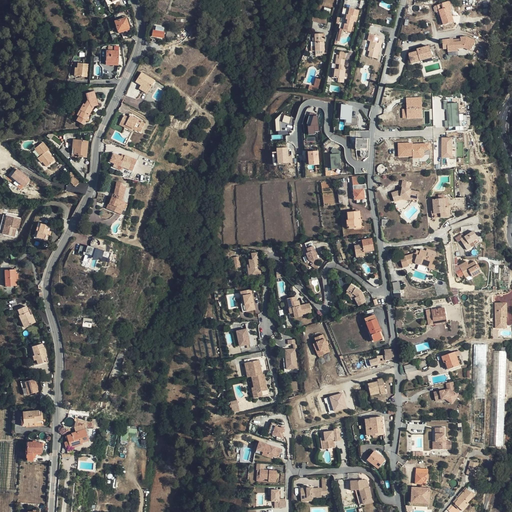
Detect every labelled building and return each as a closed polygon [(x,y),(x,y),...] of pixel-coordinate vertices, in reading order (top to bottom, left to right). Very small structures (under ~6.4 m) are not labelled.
[(450,7),(448,1),(436,5),(443,25),(453,21),(448,7),(450,7)] [(347,24),(345,24),(343,30),(351,32),(354,21),(355,17),(356,17),(357,18),(359,10),(350,8),(348,15),(347,15),(346,19),(348,20),(347,24)] [(314,14),(312,21),(326,25),(328,18),(314,14)] [(118,31),(129,27),(126,18),(115,21),(118,31)] [(315,46),(313,46),(311,46),(311,51),(316,51),(321,51),(325,51),(324,38),(322,38),(322,34),(315,34),(315,37),(315,46)] [(370,51),(368,56),(377,59),(381,44),(378,43),(380,36),(369,34),(368,40),(370,41),(368,51),(370,51)] [(453,39),(442,40),(443,49),(448,49),(448,52),(458,51),(458,49),(464,48),(470,51),(475,41),(467,37),(461,38),(461,40),(453,40),(453,39)] [(106,51),(106,62),(118,62),(119,51),(114,51),(115,46),(109,46),(108,51),(106,51)] [(408,54),(411,63),(432,57),(429,46),(417,49),(417,51),(408,54)] [(335,69),(334,78),(338,78),(338,82),(344,83),(345,70),(344,70),(344,68),(345,59),(339,59),(336,59),(336,64),(339,64),(339,70),(335,69)] [(78,63),(77,68),(76,76),(87,77),(88,64),(78,63)] [(144,89),(148,92),(155,81),(142,72),(136,82),(140,84),(140,83),(142,84),(141,85),(145,88),(144,89)] [(79,116),(76,121),(83,124),(90,112),(89,111),(91,107),(93,107),(98,105),(93,91),(86,93),(87,97),(87,100),(85,104),(83,103),(80,110),(82,111),(79,116)] [(407,108),(403,108),(403,118),(423,118),(422,97),(407,97),(407,108)] [(444,102),(446,127),(462,126),(462,120),(467,119),(467,113),(460,114),(459,101),(444,102)] [(353,107),(343,105),(342,118),(345,119),(348,119),(348,122),(351,122),(351,125),(358,125),(358,118),(352,117),(353,107)] [(124,115),(121,122),(126,124),(126,125),(131,127),(134,129),(137,131),(138,131),(141,132),(145,124),(141,122),(141,123),(138,121),(138,120),(130,116),(129,118),(124,115)] [(294,115),(276,117),(278,135),(290,134),(289,128),(295,127),(294,115)] [(320,131),(319,115),(309,116),(311,134),(316,133),(316,131),(320,131)] [(442,158),(453,157),(453,137),(442,137),(442,158)] [(74,154),(78,155),(82,155),(82,157),(86,158),(86,156),(88,141),(73,139),(72,148),(74,148),(74,154)] [(360,149),(362,149),(367,149),(367,139),(356,139),(356,148),(357,148),(356,150),(360,150),(360,149)] [(43,162),(47,167),(55,161),(47,151),(49,150),(43,142),(35,149),(40,156),(38,158),(41,163),(43,162)] [(398,143),(399,157),(413,156),(414,165),(420,165),(420,161),(431,160),(430,143),(412,143),(412,142),(398,143)] [(289,155),(289,147),(277,148),(278,163),(294,162),(293,155),(289,155)] [(309,165),(320,164),(319,150),(308,151),(309,165)] [(113,153),(110,161),(114,163),(123,166),(132,170),(137,160),(124,155),(123,157),(113,153)] [(331,154),(332,169),(342,168),(341,153),(331,154)] [(25,184),(28,177),(14,171),(10,178),(25,184)] [(75,187),(81,181),(72,172),(66,177),(75,187)] [(358,183),(358,182),(357,182),(357,181),(357,180),(358,180),(358,179),(358,178),(359,178),(360,177),(361,177),(352,178),(353,185),(359,184),(358,183)] [(401,188),(402,188),(404,189),(403,191),(402,191),(399,191),(391,193),(394,201),(402,198),(402,197),(412,199),(417,200),(419,193),(410,191),(410,189),(409,189),(410,182),(403,181),(401,188)] [(117,182),(114,194),(115,194),(114,197),(112,197),(110,204),(113,205),(110,210),(121,215),(126,203),(122,201),(126,187),(121,186),(122,183),(117,182)] [(359,184),(353,185),(355,200),(365,199),(363,189),(366,189),(366,184),(364,184),(359,184)] [(434,214),(445,213),(445,207),(444,198),(433,199),(434,211),(431,211),(432,214),(434,214)] [(451,198),(451,211),(466,210),(465,198),(451,198)] [(347,220),(347,226),(356,226),(356,228),(361,228),(360,212),(348,213),(348,220),(347,220)] [(6,214),(1,232),(16,236),(18,227),(21,228),(23,218),(6,214)] [(38,223),(37,227),(39,228),(38,232),(37,231),(36,237),(44,239),(46,234),(48,226),(38,223)] [(467,250),(471,247),(469,244),(473,241),(478,238),(473,231),(464,237),(462,234),(455,238),(458,242),(461,240),(467,250)] [(354,246),(356,253),(364,252),(369,251),(369,253),(370,255),(375,254),(372,238),(358,241),(359,245),(354,246)] [(310,261),(313,263),(316,265),(320,260),(317,258),(316,256),(315,253),(316,252),(313,246),(310,247),(307,242),(305,243),(307,249),(309,252),(306,253),(307,256),(310,261)] [(106,253),(92,248),(91,250),(81,246),(79,254),(90,258),(91,255),(96,256),(95,259),(100,261),(100,259),(104,260),(106,253)] [(432,264),(434,259),(429,257),(428,259),(424,258),(426,251),(420,249),(418,255),(415,254),(415,253),(405,256),(407,265),(415,262),(415,263),(416,264),(417,264),(417,265),(418,265),(419,265),(419,264),(421,263),(421,261),(427,264),(427,262),(432,264)] [(427,249),(426,251),(424,258),(428,259),(429,257),(434,259),(435,257),(436,254),(436,252),(427,249)] [(249,260),(249,264),(251,275),(261,274),(257,253),(252,254),(252,259),(249,260)] [(459,266),(464,275),(469,272),(470,273),(471,275),(480,271),(475,261),(468,265),(466,262),(459,266)] [(429,273),(430,268),(419,264),(417,269),(429,273)] [(16,285),(16,279),(16,274),(15,269),(5,270),(6,286),(16,285)] [(347,291),(352,294),(351,295),(353,299),(355,298),(359,306),(365,302),(363,299),(365,298),(361,292),(350,285),(347,291)] [(251,289),(242,291),(244,301),(246,311),(255,309),(254,303),(252,303),(252,301),(253,301),(251,289)] [(309,303),(300,305),(300,306),(298,306),(297,301),(296,297),(285,299),(287,309),(289,308),(290,314),(294,313),(295,318),(303,316),(303,315),(312,313),(309,303)] [(506,317),(506,308),(501,308),(501,303),(495,303),(496,328),(505,328),(505,317),(506,317)] [(19,315),(24,327),(35,322),(32,314),(30,315),(26,306),(16,310),(19,316),(19,315)] [(431,310),(433,323),(446,321),(444,308),(431,310)] [(365,319),(373,340),(382,337),(380,332),(381,331),(375,315),(365,319)] [(236,331),(240,346),(249,344),(246,329),(236,331)] [(323,333),(315,337),(317,341),(322,354),(330,351),(323,333)] [(317,341),(313,343),(319,356),(322,354),(317,341)] [(33,356),(35,365),(46,362),(44,357),(46,356),(44,347),(43,347),(42,343),(32,346),(35,355),(33,356)] [(296,344),(293,344),(294,349),(285,350),(286,360),(288,360),(289,369),(297,368),(295,349),(297,349),(296,344)] [(474,367),(486,370),(487,345),(474,344),(474,364),(474,367)] [(382,366),(386,365),(385,350),(376,352),(382,366)] [(385,350),(386,365),(394,365),(394,360),(393,350),(392,350),(385,350)] [(493,372),(506,375),(507,351),(494,351),(493,372)] [(125,353),(118,352),(110,379),(117,381),(125,353)] [(456,357),(455,352),(442,356),(444,362),(445,362),(448,369),(459,365),(456,357)] [(259,360),(252,362),(247,363),(250,377),(252,377),(254,387),(255,393),(262,392),(268,390),(264,374),(262,374),(259,360)] [(415,363),(404,366),(406,373),(417,370),(415,363)] [(486,377),(486,370),(474,367),(472,398),(471,443),(484,443),(485,413),(486,377)] [(503,447),(506,375),(493,372),(490,446),(503,447)] [(38,391),(35,378),(27,380),(25,381),(28,394),(38,391)] [(368,384),(370,392),(380,390),(380,393),(381,394),(386,393),(383,379),(377,380),(378,382),(368,384)] [(448,383),(449,389),(451,389),(454,390),(457,391),(455,381),(448,383)] [(349,384),(335,388),(344,418),(358,414),(349,384)] [(329,421),(344,418),(335,388),(321,391),(329,421)] [(436,392),(437,401),(447,399),(451,398),(456,399),(459,392),(457,391),(454,390),(447,392),(446,390),(436,392)] [(306,397),(306,399),(314,426),(328,422),(320,393),(306,397)] [(314,426),(306,399),(292,403),(299,430),(314,426)] [(232,405),(233,413),(240,411),(238,403),(232,405)] [(0,407),(0,440),(4,441),(5,441),(11,441),(11,431),(11,408),(0,407)] [(23,412),(24,417),(24,423),(29,423),(29,425),(35,425),(35,423),(37,423),(37,421),(42,421),(42,415),(40,415),(39,411),(23,412)] [(372,435),(379,435),(378,433),(381,433),(384,432),(382,417),(370,418),(370,419),(372,435)] [(86,421),(77,419),(74,427),(76,432),(72,434),(67,436),(69,441),(70,446),(89,441),(85,426),(87,426),(86,422),(86,421)] [(285,430),(283,429),(281,428),(275,426),(276,425),(272,423),(269,431),(274,432),(273,435),(277,436),(282,438),(285,430)] [(445,427),(436,427),(436,441),(436,445),(437,445),(437,449),(451,449),(451,441),(446,441),(445,441),(445,437),(445,427)] [(329,434),(321,436),(322,441),(325,440),(327,452),(336,450),(333,438),(335,438),(336,443),(341,442),(338,428),(333,429),(333,432),(332,432),(332,433),(329,434)] [(14,511),(19,441),(11,441),(5,441),(0,507),(0,511),(14,511)] [(28,442),(28,455),(33,455),(33,458),(36,458),(36,453),(43,453),(43,442),(28,442)] [(265,444),(259,442),(256,450),(263,452),(274,455),(279,457),(282,449),(271,446),(270,448),(267,447),(265,446),(265,444)] [(374,450),(367,460),(379,469),(386,458),(374,450)] [(19,502),(32,504),(35,463),(22,462),(19,502)] [(470,462),(468,468),(476,470),(478,464),(470,462)] [(48,464),(36,463),(33,504),(45,505),(48,464)] [(416,468),(415,484),(421,484),(425,484),(426,485),(427,480),(428,480),(428,469),(416,468)] [(475,476),(476,470),(468,468),(467,474),(475,476)] [(264,470),(260,470),(259,478),(268,479),(268,481),(268,482),(276,482),(277,471),(264,470)] [(363,481),(352,485),(354,494),(358,493),(363,491),(368,501),(373,498),(370,488),(366,490),(363,481)] [(452,502),(454,504),(458,500),(457,499),(466,488),(465,487),(452,502)] [(301,488),(301,499),(308,499),(308,498),(313,498),(322,497),(322,495),(321,488),(313,489),(313,488),(301,488)] [(429,504),(430,500),(416,499),(416,488),(412,488),(412,503),(429,504)] [(424,488),(421,488),(416,488),(416,499),(430,500),(430,489),(424,488)] [(474,495),(466,488),(457,499),(458,500),(454,504),(462,511),(469,504),(467,503),(474,495)] [(279,499),(279,490),(271,490),(271,501),(274,501),(274,505),(275,508),(285,507),(285,499),(279,499)] [(368,501),(363,491),(358,493),(366,506),(369,504),(368,501)]
